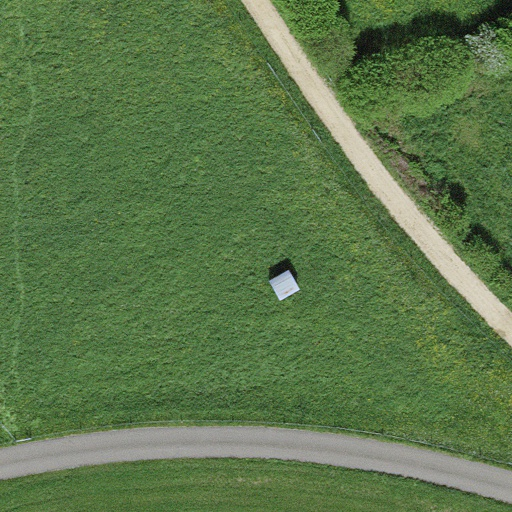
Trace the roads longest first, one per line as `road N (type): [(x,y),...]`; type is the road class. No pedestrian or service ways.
road 1 (residential): [(511,491),(315,450),(225,444),(137,443),(0,466)]
road 2 (track): [(239,0),(372,180),(477,310),(511,341)]
